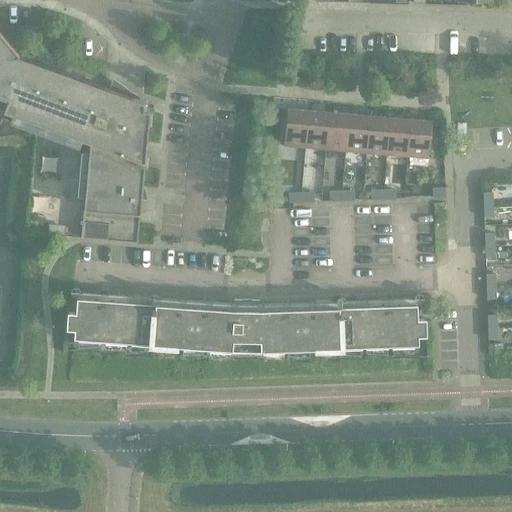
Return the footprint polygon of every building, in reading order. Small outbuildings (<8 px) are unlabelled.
[(0,122),(2,120),(3,117),(4,115),(5,112),(89,142),(81,238),(137,242),(148,111),(142,108),(143,102),(17,56),(18,54),(0,32),(0,122)] [(305,148),(308,111),(287,109),(283,146),(305,148)] [(325,150),(328,113),(308,111),(305,148),(325,150)] [(328,113),(325,150),(345,151),(349,114),(328,113)] [(366,153),(369,116),(349,114),(345,151),(366,153)] [(369,116),(366,153),(386,155),(389,118),(369,116)] [(407,157),(410,120),(389,118),(386,155),(407,157)] [(410,120),(407,157),(428,158),(431,121),(410,120)] [(403,197),(432,196),(432,198),(445,197),(445,189),(432,189),(432,187),(404,189),(403,197)] [(383,191),(383,199),(396,199),(395,190),(383,191)] [(383,199),(383,191),(370,191),(370,200),(383,199)] [(342,201),(342,192),(329,193),(329,201),(342,201)] [(342,192),(342,201),(354,200),(354,192),(342,192)] [(483,205),(492,205),(492,192),(483,193),(483,205)] [(301,202),(300,193),(288,194),(288,203),(301,202)] [(300,193),(301,202),(314,202),(313,193),(300,193)] [(492,205),(483,205),(484,218),(493,217),(492,205)] [(485,246),(493,246),(493,233),(484,234),(485,246)] [(493,246),(485,246),(485,259),(494,258),(493,246)] [(486,287),(495,287),(494,274),(486,274),(486,287)] [(495,287),(486,287),(486,300),(495,299),(495,287)] [(232,300),(232,310),(76,299),(74,314),(66,313),(65,331),(73,331),(73,339),(230,351),(261,351),(417,346),(417,337),(426,337),(425,320),(417,320),(416,305),(260,310),(259,301),(232,300)] [(487,328),(496,327),(496,315),(487,315),(487,328)] [(496,327),(487,328),(488,340),(497,340),(496,327)] [(499,344),(488,344),(488,352),(499,352),(499,344)]
